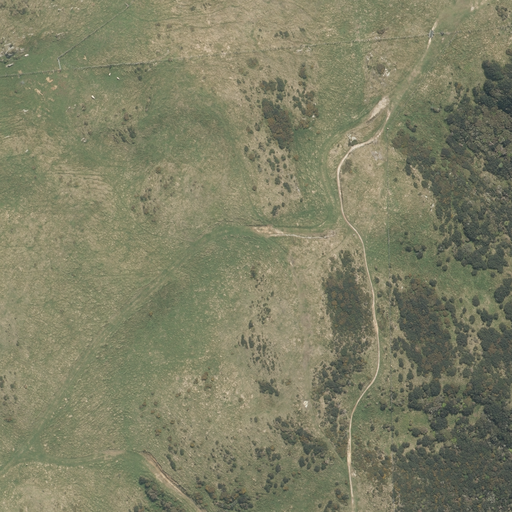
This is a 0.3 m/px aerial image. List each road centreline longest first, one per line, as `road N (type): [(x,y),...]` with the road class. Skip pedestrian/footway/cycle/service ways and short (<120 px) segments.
road 1 (track): [(0,475),(90,346),(202,237),(259,229),(322,237),(343,221)]
road 2 (track): [(354,511),(350,424),(377,372),(377,331),(371,289),(343,221)]
road 3 (track): [(343,221),(324,184),(322,159),(332,139),(369,119),(490,0)]
